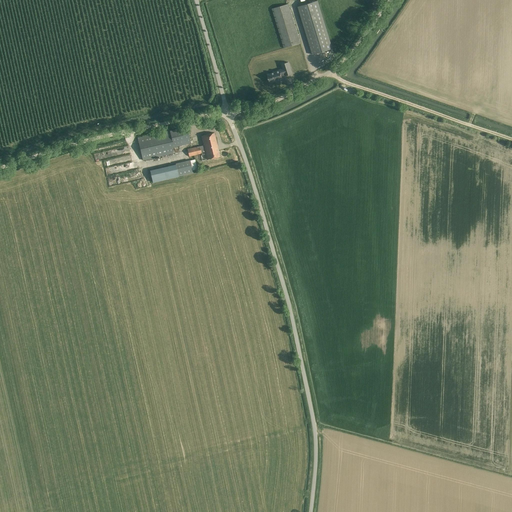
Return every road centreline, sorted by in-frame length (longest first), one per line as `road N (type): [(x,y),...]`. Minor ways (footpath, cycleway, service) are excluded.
road 1 (unclassified): [(308,511),(313,419),(284,287),(226,114)]
road 2 (unclassified): [(0,168),(226,114)]
road 3 (unclassified): [(226,114),(330,73),(395,0)]
road 4 (track): [(330,73),(511,140)]
